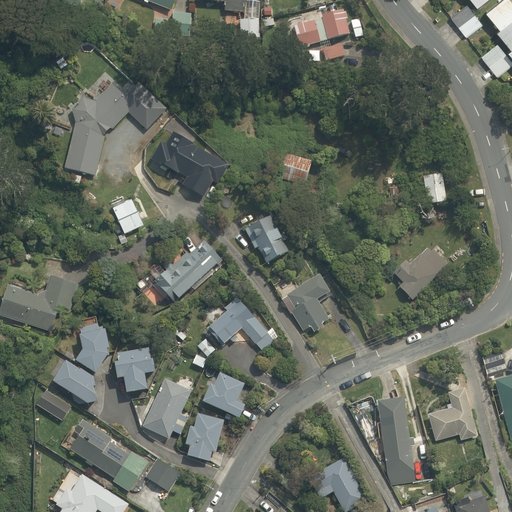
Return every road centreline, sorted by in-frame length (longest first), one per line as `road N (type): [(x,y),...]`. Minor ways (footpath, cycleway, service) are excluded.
road 1 (residential): [(217,511),(262,437),(306,393),(484,317),(511,281)]
road 2 (unknown): [(192,217),(263,289),(306,393),(395,511)]
road 3 (residential): [(511,226),(471,81),(394,0)]
